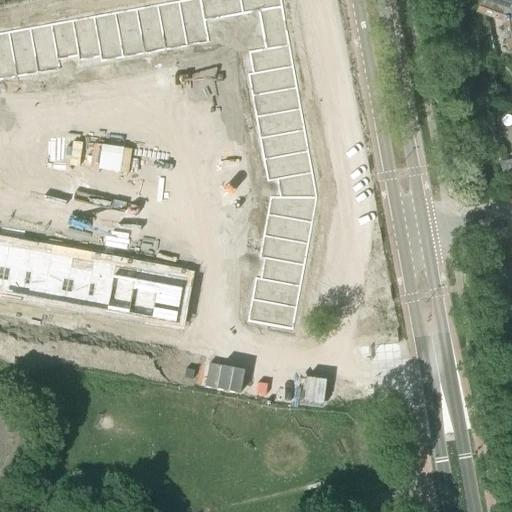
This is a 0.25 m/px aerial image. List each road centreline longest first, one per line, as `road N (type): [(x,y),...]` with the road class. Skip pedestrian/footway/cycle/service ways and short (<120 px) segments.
road 1 (residential): [(188,346),(316,368),(355,204),(311,0)]
road 2 (tertiary): [(473,511),(424,236)]
road 3 (tertiary): [(401,240),(450,511)]
road 4 (tertiary): [(357,0),(401,240)]
road 5 (tertiary): [(424,236),(385,0)]
